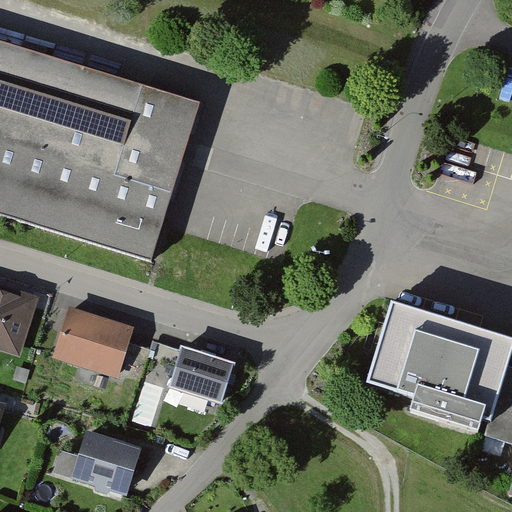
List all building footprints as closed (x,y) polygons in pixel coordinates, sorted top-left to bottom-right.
[(0,219),(152,263),(199,104),(0,46),(0,219)] [(41,299),(0,288),(0,349),(26,356),(41,299)] [(511,371),(505,370),(511,347),(511,346),(386,309),(362,388),(489,426),(485,439),(511,446),(511,494),(510,503),(511,503),(511,371)] [(133,330),(72,311),(57,359),(120,379),(122,374),(223,406),(235,367),(157,343),(154,350),(129,342),(133,330)] [(139,388),(135,428),(158,430),(162,391),(139,388)] [(139,453),(88,434),(70,481),(121,500),(139,453)]
